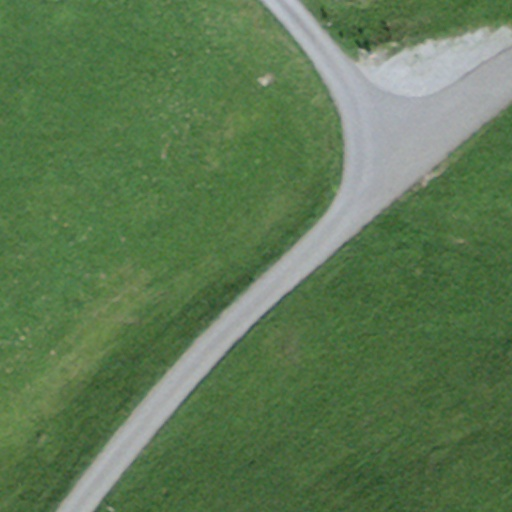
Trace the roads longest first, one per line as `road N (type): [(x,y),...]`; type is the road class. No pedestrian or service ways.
road 1 (residential): [(78,511),(181,379),(254,306),(511,92)]
road 2 (track): [(411,173),(285,0)]
